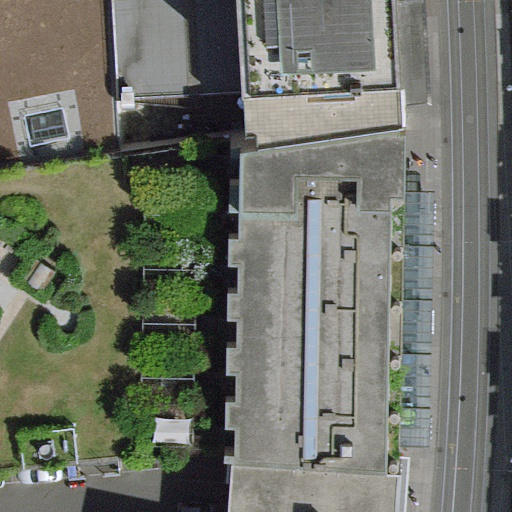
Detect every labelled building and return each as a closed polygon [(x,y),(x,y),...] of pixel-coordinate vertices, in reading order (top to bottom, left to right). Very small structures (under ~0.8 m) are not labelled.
[(0,0),(0,163),(122,145),(120,95),(115,0),(0,0)] [(255,58),(252,0),(115,0),(120,95),(257,85),(255,58)] [(252,0),(255,58),(406,52),(402,0),(252,0)] [(255,58),(257,85),(258,125),(409,103),(406,52),(255,58)] [(244,126),(235,441),(402,454),(402,440),(392,440),(393,403),(403,403),(403,392),(393,391),(394,349),(404,349),(405,336),(394,336),(395,295),(405,295),(405,283),(395,283),(396,240),(405,241),(405,229),(396,228),(398,187),(407,187),(409,103),(258,125),(244,126)] [(0,461),(235,441),(244,126),(122,145),(0,163),(0,461)] [(229,511),(398,511),(402,454),(235,441),(229,511)]
